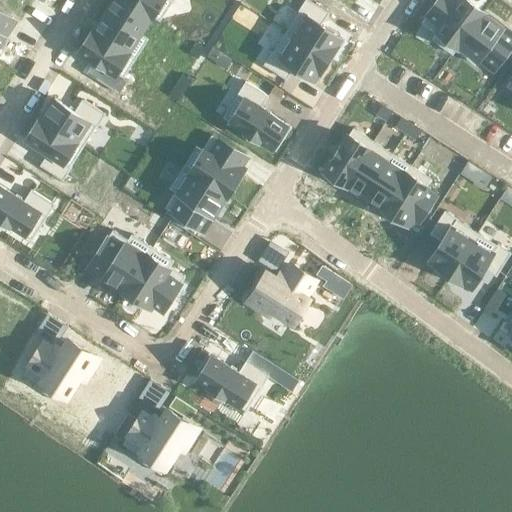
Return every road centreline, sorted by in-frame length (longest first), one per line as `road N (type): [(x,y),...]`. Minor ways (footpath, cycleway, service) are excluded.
road 1 (residential): [(0,253),(162,358),(272,193)]
road 2 (residential): [(511,373),(272,193)]
road 3 (residential): [(272,193),(400,0)]
road 4 (residential): [(0,119),(79,0)]
